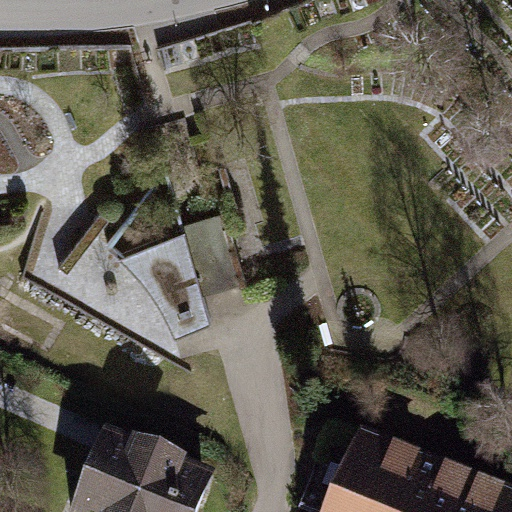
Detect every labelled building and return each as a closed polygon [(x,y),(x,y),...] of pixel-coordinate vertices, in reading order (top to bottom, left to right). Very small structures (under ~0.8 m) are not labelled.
[(238,281),(220,213),(183,223),(185,229),(122,256),(135,270),(151,289),(159,301),(167,315),(175,332),(210,319),(203,292),(238,281)] [(364,471),(373,450),(331,434),(323,455),(364,471)] [(511,511),(511,505),(373,450),(364,471),(347,511),(511,511)] [(196,511),(206,489),(111,451),(86,511),(196,511)] [(347,511),(364,471),(323,455),(299,511),(347,511)]
